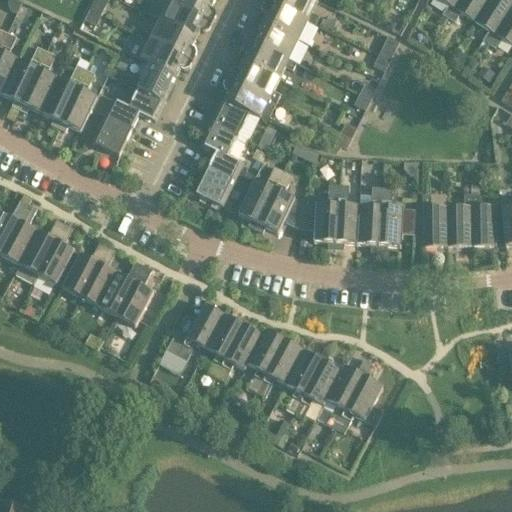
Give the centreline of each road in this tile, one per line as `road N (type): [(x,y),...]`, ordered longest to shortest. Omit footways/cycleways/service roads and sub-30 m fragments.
road 1 (residential): [(511,275),(430,285),(302,274),(140,215)]
road 2 (residential): [(140,215),(248,0)]
road 3 (residential): [(140,215),(0,138)]
